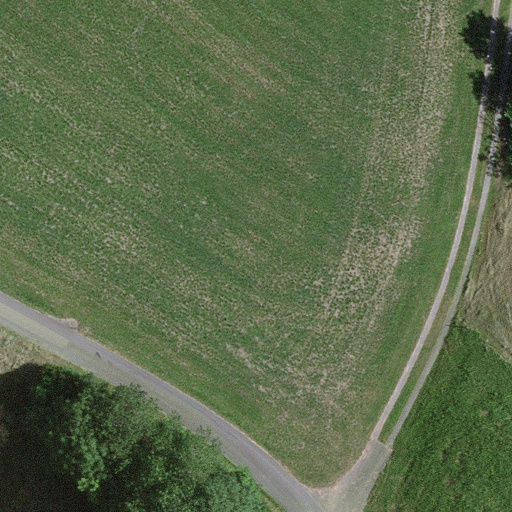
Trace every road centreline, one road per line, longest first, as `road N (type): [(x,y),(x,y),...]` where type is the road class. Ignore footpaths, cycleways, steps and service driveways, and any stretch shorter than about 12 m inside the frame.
road 1 (track): [(511,4),(463,257),(381,444),(333,511)]
road 2 (residential): [(299,511),(205,424),(0,304)]
